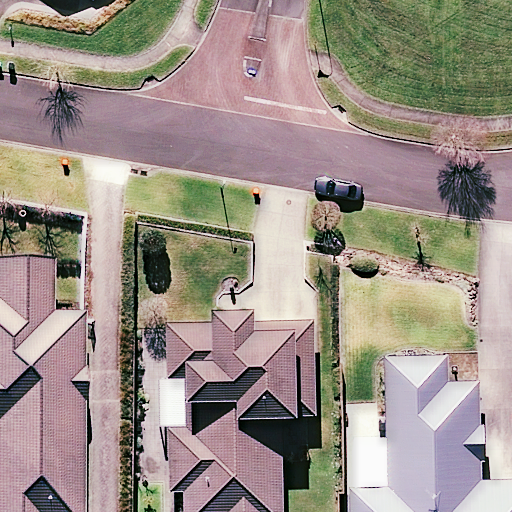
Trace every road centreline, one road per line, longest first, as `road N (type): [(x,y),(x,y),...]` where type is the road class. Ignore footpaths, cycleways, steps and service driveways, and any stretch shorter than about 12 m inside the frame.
road 1 (residential): [(511,183),(237,144)]
road 2 (residential): [(237,144),(0,105)]
road 3 (residential): [(265,0),(237,144)]
